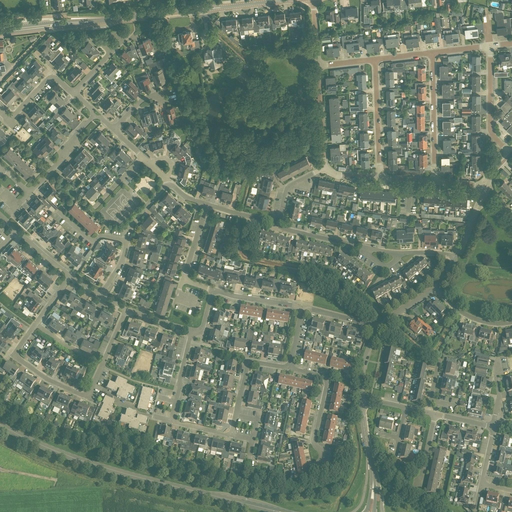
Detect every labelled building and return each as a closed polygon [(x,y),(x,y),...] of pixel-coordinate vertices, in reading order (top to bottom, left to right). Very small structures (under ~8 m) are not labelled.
[(53,0),(55,8),(62,7),(60,0),(53,0)] [(381,11),(379,0),(375,0),(371,0),(372,6),(376,6),(376,11),(381,11)] [(388,8),(394,7),(393,0),(386,0),(387,1),(383,2),(384,11),(383,11),(383,18),(387,18),(386,11),(388,10),(388,8)] [(393,0),(394,7),(395,11),(401,11),(401,9),(405,9),(404,1),(400,1),(399,0),(393,0)] [(408,0),(409,0),(404,1),(405,9),(410,8),(410,6),(416,5),(415,0),(408,0)] [(369,14),(369,4),(367,4),(367,6),(364,6),(364,23),(373,22),(372,18),(370,18),(370,17),(367,17),(367,14),(369,14)] [(342,20),(347,20),(347,18),(358,17),(357,8),(352,9),(352,10),(345,11),(345,12),(341,13),(342,20)] [(503,19),(502,10),(493,9),(490,9),(490,12),(494,12),(495,20),(497,19),(498,28),(497,28),(498,34),(505,33),(505,34),(511,34),(509,18),(503,19)] [(335,13),(334,10),(326,11),(327,23),(331,22),(331,21),(340,20),(339,13),(335,13)] [(295,12),(296,24),(302,24),(302,22),(304,22),(304,15),(301,15),(300,11),(295,12)] [(289,25),(296,24),(295,12),(290,13),(290,17),(287,17),(288,24),(289,25)] [(288,24),(287,17),(285,17),(284,13),(279,14),(280,26),(286,26),(286,24),(288,24)] [(276,27),(280,26),(279,14),(274,15),(274,19),(271,19),(272,29),(276,29),(276,27)] [(272,29),(271,19),(269,19),(268,15),(263,16),(264,28),(270,27),(270,30),(272,29)] [(260,29),(264,28),(263,16),(258,16),(258,21),(255,21),(257,32),(260,31),(260,29)] [(257,32),(255,21),(253,21),(252,17),(247,18),(248,30),(253,29),(254,32),(257,32)] [(244,30),(248,30),(247,18),(242,18),(242,22),(239,22),(240,31),(241,35),(245,34),(244,30)] [(240,31),(239,22),(236,23),(236,19),(231,20),(232,30),(232,32),(240,31)] [(224,31),(232,30),(231,20),(226,20),(226,21),(221,21),(222,30),(224,31)] [(478,35),(478,32),(484,32),(483,23),(477,23),(477,24),(475,24),(475,25),(471,25),(472,37),(477,36),(477,35),(478,35)] [(466,37),(467,36),(468,38),(472,37),(471,25),(467,26),(467,25),(463,26),(464,31),(465,31),(466,37)] [(432,34),(432,41),(439,40),(438,36),(440,36),(439,28),(436,29),(435,29),(436,33),(432,34)] [(452,34),(453,41),(459,40),(458,36),(460,36),(459,29),(455,29),(456,33),(452,34)] [(424,38),(426,37),(426,41),(432,41),(432,40),(432,34),(431,30),(427,30),(423,30),(424,38)] [(453,41),(452,34),(451,30),(444,31),(444,38),(446,38),(447,42),(453,41)] [(192,35),(191,31),(187,32),(182,33),(178,34),(180,43),(190,42),(191,49),(200,47),(199,40),(193,41),(192,38),(192,37),(194,36),(193,34),(192,35)] [(412,38),(413,45),(419,45),(419,41),(420,41),(419,33),(416,34),(416,38),(412,38)] [(393,45),(392,38),(388,39),(388,34),(384,35),(385,42),(386,42),(387,46),(393,45)] [(352,50),(353,50),(352,40),(352,38),(344,39),(344,35),(341,36),(342,40),(342,42),(345,42),(345,44),(347,44),(347,51),(352,50)] [(405,42),(406,42),(407,46),(413,45),(412,38),(408,39),(407,35),(404,35),(405,42)] [(352,40),(353,50),(360,49),(359,45),(361,45),(361,43),(364,43),(364,38),(364,37),(364,36),(359,36),(359,38),(356,38),(357,39),(352,40)] [(142,55),(150,52),(151,48),(153,48),(149,38),(142,41),(143,43),(138,45),(142,55)] [(373,43),(374,50),(380,49),(379,45),(381,45),(380,38),(376,38),(377,42),(373,43)] [(44,55),(50,49),(48,47),(50,45),(49,42),(46,39),(42,44),(44,46),(40,51),(44,55)] [(374,50),(373,43),(371,43),(370,39),(368,40),(368,39),(365,40),(366,47),(367,47),(367,51),(374,50)] [(99,52),(91,44),(88,42),(84,46),(82,43),(79,46),(93,59),(99,52)] [(339,50),(341,50),(340,43),(336,43),(337,47),(333,48),(334,55),(340,54),(339,50)] [(333,48),(328,48),(328,44),(325,45),(326,50),(327,50),(327,55),(334,55),(333,48)] [(48,58),(48,59),(51,56),(54,59),(61,51),(58,48),(56,50),(53,50),(52,51),(50,49),(44,55),(44,57),(46,59),(47,59),(48,58)] [(131,49),(132,52),(129,53),(128,51),(126,53),(124,51),(119,56),(126,63),(130,58),(134,57),(134,58),(138,56),(134,48),(131,49)] [(223,61),(221,48),(204,51),(206,60),(205,60),(204,62),(204,63),(204,64),(205,65),(206,66),(208,66),(209,66),(210,65),(220,63),(220,62),(223,61)] [(65,57),(60,52),(55,58),(57,61),(54,64),(60,70),(67,62),(68,61),(65,58),(65,57)] [(163,60),(166,59),(166,57),(162,59),(162,58),(155,61),(157,67),(164,64),(163,60)] [(32,69),(39,75),(42,71),(39,68),(41,65),(36,60),(33,63),(34,67),(32,69)] [(83,69),(87,66),(82,61),(79,65),(83,69)] [(118,69),(119,69),(112,63),(105,71),(111,77),(109,79),(111,82),(115,78),(113,75),(115,72),(118,75),(121,72),(118,69)] [(444,64),(444,65),(440,66),(440,72),(448,72),(448,67),(452,67),(452,64),(444,64)] [(32,69),(30,68),(27,72),(25,70),(23,72),(28,77),(30,75),(32,77),(35,79),(39,75),(32,69)] [(83,72),(79,68),(77,70),(75,68),(67,76),(73,82),(77,77),(78,77),(83,72)] [(163,80),(165,80),(161,69),(154,72),(155,74),(153,75),(154,80),(155,80),(157,84),(164,82),(163,80)] [(23,72),(22,72),(16,78),(17,79),(27,88),(29,88),(31,86),(31,84),(30,84),(31,84),(28,81),(26,79),(28,77),(23,72)] [(143,90),(149,87),(148,83),(150,82),(147,74),(142,76),(143,79),(139,80),(143,90)] [(393,78),(386,78),(386,85),(393,85),(393,87),(398,87),(398,84),(393,84),(393,78)] [(23,92),(27,88),(17,79),(13,83),(12,81),(10,84),(16,89),(17,90),(19,88),(23,92)] [(511,94),(511,95),(500,106),(503,109),(497,114),(504,120),(501,123),(507,129),(506,130),(511,135),(511,123),(511,122),(511,120),(511,80),(511,81),(511,80),(504,80),(504,91),(511,91),(511,94)] [(132,99),(138,93),(135,91),(138,88),(130,81),(127,84),(130,87),(125,92),(132,99)] [(96,100),(103,93),(98,88),(101,85),(98,82),(94,87),(96,89),(91,95),(96,100)] [(441,90),(450,90),(450,88),(451,88),(453,87),(454,87),(454,82),(446,82),(446,84),(443,84),(443,85),(441,85),(441,90)] [(14,91),(16,89),(10,84),(6,88),(9,91),(7,93),(14,99),(17,95),(14,91)] [(387,98),(394,98),(394,94),(398,94),(397,88),(391,88),(391,91),(386,91),(387,98)] [(14,99),(7,93),(6,92),(4,95),(3,95),(2,94),(2,95),(0,93),(0,99),(2,101),(5,98),(10,103),(14,99)] [(53,103),(59,97),(55,93),(51,96),(47,93),(44,97),(49,102),(51,100),(53,103)] [(56,113),(59,109),(62,106),(60,104),(63,100),(63,98),(61,96),(60,96),(59,97),(53,103),(50,106),(54,109),(52,110),(55,113),(56,113)] [(114,103),(109,99),(103,106),(107,111),(109,109),(110,109),(112,109),(114,111),(121,104),(117,100),(114,103)] [(450,108),(450,104),(454,104),(454,100),(447,101),(447,102),(443,102),(443,108),(450,108)] [(406,111),(424,110),(424,104),(418,104),(418,101),(413,101),(413,105),(417,105),(417,108),(413,108),(409,108),(409,107),(406,107),(406,111)] [(31,109),(39,117),(41,115),(43,116),(46,113),(41,108),(39,110),(34,106),(31,109)] [(62,119),(70,111),(66,107),(62,111),(59,109),(56,113),(55,113),(53,116),(56,118),(58,115),(62,119)] [(166,124),(174,122),(172,117),(175,116),(173,107),(166,109),(168,116),(164,117),(166,124)] [(34,122),(39,117),(31,109),(27,113),(33,118),(32,120),(34,122)] [(150,111),(150,112),(149,112),(151,121),(156,120),(156,121),(157,122),(158,121),(159,124),(162,123),(160,115),(157,116),(155,110),(154,111),(154,110),(150,111)] [(357,120),(369,119),(368,116),(367,116),(367,113),(362,113),(362,110),(356,110),(350,110),(350,114),(357,113),(357,120)] [(69,125),(75,118),(73,116),(74,115),(70,111),(62,119),(69,125)] [(148,122),(151,121),(149,112),(148,112),(147,111),(144,112),(143,113),(144,113),(143,114),(144,118),(141,119),(143,127),(148,125),(148,122)] [(27,130),(30,127),(28,125),(29,123),(24,117),(20,121),(26,126),(24,128),(27,130)] [(398,127),(406,127),(406,126),(406,117),(404,117),(403,117),(403,125),(398,125),(398,124),(395,124),(395,117),(387,118),(387,125),(393,124),(393,127),(398,127)] [(75,118),(69,125),(73,129),(79,122),(75,118)] [(443,127),(450,127),(450,122),(455,122),(454,119),(447,119),(447,121),(443,121),(443,127)] [(40,129),(32,122),(29,124),(35,130),(36,129),(38,131),(40,129)] [(51,124),(49,122),(45,126),(51,132),(52,133),(50,135),(57,142),(61,138),(58,135),(60,133),(54,127),(56,126),(52,122),(51,124)] [(139,127),(136,130),(130,124),(125,130),(132,137),(137,132),(140,135),(144,131),(139,127)] [(398,131),(398,127),(393,127),(394,130),(388,131),(388,138),(396,137),(396,136),(398,136),(398,135),(400,135),(400,131),(398,131)] [(99,143),(105,137),(101,132),(96,137),(94,135),(89,140),(94,144),(97,141),(99,143)] [(166,143),(168,144),(170,138),(167,137),(167,138),(160,140),(157,132),(153,133),(155,138),(156,141),(159,151),(164,149),(163,144),(166,143)] [(105,137),(99,143),(101,145),(98,149),(103,153),(109,147),(106,144),(110,141),(109,140),(110,139),(106,136),(105,137)] [(42,145),(49,152),(52,149),(52,148),(52,147),(48,143),(50,141),(46,137),(44,139),(40,143),(42,145)] [(444,145),(451,145),(451,141),(455,141),(455,137),(447,137),(447,139),(443,139),(444,145)] [(156,141),(155,138),(149,140),(150,143),(145,144),(142,146),(147,150),(149,148),(151,147),(153,152),(159,151),(156,141)] [(173,139),(170,138),(168,144),(171,145),(173,147),(170,150),(174,154),(181,147),(179,145),(180,144),(180,142),(180,141),(179,139),(177,139),(175,140),(174,141),(173,140),(173,139)] [(36,148),(36,147),(33,150),(38,154),(41,152),(45,155),(46,155),(49,152),(42,145),(40,143),(36,148)] [(185,160),(191,158),(190,155),(189,155),(186,152),(187,151),(187,148),(184,144),(181,147),(174,154),(178,158),(182,155),(184,157),(185,160)] [(8,156),(14,150),(10,146),(3,154),(4,153),(8,156)] [(389,157),(396,157),(396,153),(402,153),(401,147),(397,147),(397,150),(388,151),(389,157)] [(119,159),(125,153),(121,148),(117,152),(115,149),(108,156),(113,161),(117,157),(119,159)] [(361,159),(369,159),(369,152),(360,153),(360,149),(352,150),(352,153),(357,153),(358,159),(361,159)] [(12,160),(18,153),(14,150),(8,156),(12,160)] [(78,154),(87,163),(93,157),(88,152),(86,154),(82,150),(78,154)] [(126,153),(125,153),(119,159),(117,161),(120,164),(119,165),(124,170),(124,171),(131,164),(127,160),(130,157),(131,156),(127,152),(126,153)] [(16,164),(22,157),(18,153),(12,160),(16,164)] [(351,153),(332,154),(332,162),(341,161),(340,158),(347,157),(348,164),(352,164),(352,160),(351,153)] [(81,169),(87,163),(78,154),(74,158),(77,161),(78,162),(76,164),(81,169)] [(301,158),(305,166),(307,165),(309,169),(312,167),(309,162),(312,161),(308,154),(301,158)] [(442,164),(449,164),(449,159),(453,159),(453,156),(446,156),(446,157),(442,158),(442,164)] [(20,168),(26,161),(22,157),(16,164),(20,168)] [(179,170),(188,172),(192,173),(194,167),(190,166),(191,161),(191,158),(185,160),(186,163),(185,165),(180,164),(179,170)] [(300,169),(305,166),(301,158),(296,161),(300,169)] [(423,166),(427,166),(427,160),(417,160),(417,168),(420,168),(420,171),(420,175),(422,175),(422,171),(423,171),(423,166)] [(24,171),(30,165),(26,161),(20,168),(24,171)] [(296,171),(300,169),(296,161),(291,163),(296,171)] [(74,166),(73,165),(70,163),(66,167),(73,173),(75,171),(77,173),(81,169),(76,164),(74,166)] [(291,174),(296,171),(291,163),(287,166),(291,174)] [(30,165),(24,171),(25,173),(22,176),(25,178),(29,174),(31,176),(36,170),(30,165)] [(105,172),(102,176),(108,182),(112,178),(110,176),(113,173),(105,166),(103,169),(105,172)] [(286,176),(291,174),(287,166),(282,168),(286,176)] [(69,177),(73,173),(66,167),(62,171),(65,174),(63,176),(69,182),(71,179),(69,177)] [(281,179),(286,176),(282,168),(277,171),(282,180),(281,179)] [(186,183),(188,172),(179,170),(177,175),(183,176),(182,179),(180,181),(184,186),(186,183)] [(263,184),(271,185),(273,180),(267,178),(268,174),(261,173),(260,178),(261,180),(264,180),(263,183),(263,184)] [(105,186),(108,182),(102,176),(98,179),(94,176),(91,179),(92,180),(98,186),(101,183),(105,186)] [(206,195),(210,182),(205,181),(205,180),(201,179),(199,184),(203,185),(200,193),(206,195)] [(96,188),(98,186),(92,180),(89,183),(90,183),(88,185),(88,184),(86,187),(88,189),(95,196),(99,192),(96,188)] [(219,187),(221,182),(218,181),(217,185),(210,182),(206,195),(211,197),(214,188),(218,190),(218,187),(219,187)] [(503,191),(508,186),(504,181),(498,186),(503,191)] [(225,201),(227,193),(224,192),(225,188),(223,188),(224,183),(221,182),(219,187),(221,188),(221,190),(222,191),(219,199),(225,201)] [(263,184),(263,183),(258,182),(256,191),(264,193),(265,189),(270,190),(271,185),(263,184)] [(334,196),(335,190),(333,190),(334,183),(329,182),(327,191),(332,192),(331,198),(334,199),(334,196)] [(45,187),(52,194),(56,190),(49,183),(45,187)] [(342,194),(344,185),(339,184),(338,191),(335,190),(334,196),(337,196),(342,197),(343,194),(342,194)] [(507,196),(511,190),(511,189),(508,186),(503,191),(507,196)] [(55,209),(57,206),(50,199),(54,195),(52,194),(45,187),(47,189),(43,193),(50,199),(48,202),(55,209)] [(357,192),(354,191),(355,188),(350,187),(348,194),(348,195),(347,198),(357,200),(357,194),(357,192)] [(92,199),(95,196),(88,189),(86,191),(84,189),(82,188),(81,189),(78,192),(84,198),(87,195),(92,199)] [(263,196),(264,193),(256,191),(256,194),(258,194),(256,200),(268,203),(269,197),(263,196)] [(161,200),(160,201),(162,203),(161,205),(163,207),(164,205),(172,197),(168,193),(161,200)] [(423,198),(421,198),(421,205),(424,205),(424,203),(429,204),(429,197),(429,195),(424,194),(423,198)] [(45,199),(43,202),(37,196),(33,200),(42,208),(46,205),(49,208),(49,207),(53,211),(55,209),(48,202),(45,199)] [(169,213),(174,208),(171,206),(176,201),(172,197),(164,205),(167,207),(165,209),(169,213)] [(291,205),(300,207),(301,202),(303,202),(304,199),(297,197),(296,201),(292,200),(291,205)] [(470,204),(467,204),(467,198),(466,197),(462,197),(462,198),(462,197),(461,199),(461,201),(461,208),(466,208),(466,211),(469,211),(470,204)] [(38,212),(42,208),(33,200),(29,204),(37,211),(35,214),(39,218),(42,215),(38,212)] [(267,208),(268,203),(256,200),(256,203),(254,203),(253,208),(256,209),(256,206),(267,208)] [(72,213),(79,205),(75,201),(68,209),(72,213)] [(79,205),(72,213),(76,217),(83,209),(82,207),(79,205)] [(176,218),(185,209),(181,205),(176,210),(174,208),(169,213),(172,215),(176,218)] [(310,224),(315,226),(317,217),(318,213),(314,212),(313,209),(311,208),(311,209),(310,214),(310,215),(312,215),(310,224)] [(39,218),(35,214),(33,216),(25,209),(21,213),(30,221),(34,217),(37,220),(39,218)] [(87,212),(83,209),(76,217),(80,220),(87,212)] [(185,209),(176,218),(176,219),(177,217),(181,221),(180,223),(182,225),(188,218),(186,216),(189,213),(185,209)] [(297,222),(299,212),(290,210),(289,216),(288,220),(297,222)] [(84,224),(91,216),(87,212),(80,220),(84,224)] [(26,225),(30,221),(21,213),(17,217),(24,223),(22,225),(26,229),(28,227),(26,225)] [(317,217),(315,226),(316,226),(316,227),(319,228),(320,227),(321,227),(322,220),(324,220),(326,213),(323,213),(322,216),(321,216),(320,217),(320,218),(317,217)] [(340,222),(341,215),(338,214),(337,219),(334,221),(332,220),(330,229),(335,230),(337,222),(340,222)] [(146,219),(152,225),(156,221),(150,215),(146,219)] [(56,221),(55,216),(50,216),(50,221),(53,221),(53,226),(60,226),(59,220),(56,221)] [(88,228),(95,220),(91,216),(84,224),(88,228)] [(352,227),(354,227),(356,218),(354,218),(352,223),(351,222),(350,223),(350,224),(347,224),(345,233),(350,234),(352,227)] [(152,225),(146,219),(142,223),(147,227),(144,230),(143,231),(151,233),(153,233),(154,232),(152,231),(155,228),(152,225)] [(37,233),(41,237),(47,230),(45,227),(48,224),(44,220),(39,226),(42,228),(37,233)] [(95,220),(88,228),(89,229),(87,231),(90,234),(94,229),(96,231),(101,226),(95,220)] [(165,229),(167,227),(162,223),(160,221),(158,223),(165,229)] [(371,223),(372,222),(368,221),(367,226),(366,225),(365,226),(365,228),(362,227),(360,236),(365,237),(367,230),(369,230),(369,229),(371,223)] [(217,231),(219,226),(209,223),(209,226),(210,226),(209,229),(217,231)] [(379,225),(371,223),(369,229),(372,230),(370,238),(375,239),(378,227),(379,225)] [(385,234),(386,227),(381,226),(381,228),(378,227),(375,239),(380,241),(382,233),(385,234)] [(58,230),(56,228),(54,230),(53,230),(52,231),(49,228),(47,230),(41,237),(45,240),(52,233),(54,235),(58,230)] [(176,241),(178,241),(184,243),(186,238),(181,236),(182,230),(176,228),(174,235),(177,235),(176,241)] [(404,231),(404,242),(413,242),(412,234),(414,234),(414,228),(407,228),(407,230),(404,231)] [(60,241),(62,239),(59,237),(62,234),(62,232),(59,229),(58,230),(54,235),(56,237),(52,243),(56,246),(60,241)] [(424,244),(430,244),(430,234),(431,229),(422,229),(422,239),(424,239),(424,244)] [(438,240),(438,230),(434,230),(434,234),(430,234),(430,244),(435,244),(436,240),(438,240)] [(447,244),(447,234),(444,234),(444,230),(438,230),(438,240),(439,240),(438,241),(441,241),(441,244),(447,244)] [(447,234),(447,244),(452,244),(453,239),(458,239),(458,230),(453,230),(447,230),(447,234)] [(159,235),(153,233),(151,233),(143,231),(142,231),(141,234),(138,233),(136,233),(135,237),(137,238),(146,240),(146,241),(149,241),(150,237),(158,239),(159,235)] [(397,243),(404,242),(404,231),(397,231),(397,233),(395,233),(394,235),(394,237),(396,238),(397,238),(397,243)] [(268,235),(268,233),(265,232),(265,234),(261,233),(259,242),(260,242),(258,247),(261,248),(262,243),(265,243),(267,235),(268,235)] [(214,241),(216,236),(206,233),(205,236),(207,236),(206,239),(214,241)] [(268,244),(271,245),(273,236),(274,234),(273,234),(271,234),(271,235),(268,235),(267,235),(265,243),(264,248),(267,249),(268,244)] [(273,236),(271,245),(270,250),(273,250),(274,245),(277,246),(279,238),(280,236),(277,235),(277,237),(273,236)] [(279,238),(277,246),(277,247),(276,252),(278,253),(279,248),(283,248),(285,240),(285,238),(283,237),(282,239),(279,238)] [(145,243),(146,241),(146,240),(137,238),(136,244),(142,245),(141,248),(149,251),(150,247),(147,247),(148,244),(145,243)] [(178,241),(176,241),(167,238),(166,242),(167,244),(173,246),(172,249),(176,250),(181,251),(182,246),(177,244),(178,241)] [(288,252),(291,253),(293,246),(290,245),(291,239),(289,239),(288,240),(285,240),(283,248),(282,253),(284,254),(285,249),(289,250),(288,252)] [(56,246),(54,248),(58,252),(63,246),(66,248),(71,242),(68,240),(64,245),(60,241),(56,246)] [(104,251),(113,257),(115,254),(113,253),(115,251),(114,250),(116,247),(106,242),(107,247),(104,251)] [(304,242),(302,242),(301,243),(298,243),(297,246),(294,246),(292,253),(295,254),(295,256),(297,257),(298,252),(302,253),(304,244),(304,242)] [(308,254),(310,244),(310,243),(308,243),(307,245),(304,244),(302,253),(301,258),(303,258),(304,253),(308,254)] [(313,245),(310,244),(308,254),(307,258),(309,258),(310,254),(314,254),(316,246),(316,244),(314,243),(313,245)] [(315,260),(316,255),(319,256),(320,256),(322,247),(322,245),(320,244),(319,246),(316,246),(314,254),(312,259),(315,260)] [(77,254),(79,251),(75,248),(75,247),(72,245),(66,252),(69,254),(67,257),(72,260),(71,261),(77,254)] [(325,246),(325,248),(322,247),(320,256),(319,256),(318,261),(321,261),(322,256),(325,257),(327,248),(328,248),(328,246),(325,246)] [(10,261),(19,251),(14,247),(10,252),(8,250),(6,252),(5,251),(3,254),(7,257),(6,258),(6,260),(8,261),(10,261)] [(324,262),(327,262),(328,257),(331,258),(334,248),(331,247),(331,249),(328,248),(327,248),(325,257),(324,262)] [(149,254),(149,251),(141,248),(140,251),(134,250),(132,250),(131,255),(144,258),(146,253),(149,254)] [(176,250),(172,249),(169,248),(168,251),(171,252),(169,257),(173,258),(178,260),(180,254),(175,252),(176,250)] [(19,251),(10,261),(16,267),(18,265),(25,257),(23,255),(19,251)] [(110,261),(113,257),(104,251),(101,256),(96,257),(104,262),(105,259),(109,262),(109,261),(110,261)] [(81,257),(77,254),(71,261),(76,265),(78,262),(81,264),(86,257),(82,255),(81,257)] [(143,263),(144,258),(131,255),(130,259),(132,260),(132,261),(138,262),(137,265),(145,267),(146,264),(143,263)] [(173,258),(169,257),(164,255),(163,258),(165,259),(164,264),(176,268),(177,262),(172,261),(173,258)] [(339,264),(342,266),(347,258),(347,259),(349,257),(346,256),(345,257),(342,255),(339,259),(337,257),(333,263),(335,265),(334,266),(336,268),(339,264)] [(95,262),(92,267),(101,272),(103,270),(102,269),(103,267),(101,266),(103,263),(94,257),(95,262)] [(25,273),(33,263),(28,259),(28,260),(26,258),(19,265),(22,267),(20,270),(24,273),(25,273)] [(347,258),(342,266),(339,270),(341,271),(344,267),(347,269),(352,262),(353,261),(351,259),(350,261),(347,259),(347,258)] [(420,261),(417,263),(423,270),(426,274),(428,272),(425,268),(427,266),(430,269),(432,266),(427,261),(425,263),(420,258),(419,259),(420,261)] [(349,271),(352,273),(357,265),(357,266),(358,264),(356,263),(355,264),(352,262),(347,269),(344,273),(346,275),(349,271)] [(423,270),(417,263),(416,262),(414,263),(415,265),(413,267),(418,273),(422,278),(424,276),(420,272),(423,270)] [(32,279),(35,274),(33,272),(37,267),(33,263),(25,273),(32,279)] [(174,273),(176,268),(164,264),(162,269),(160,269),(159,272),(168,274),(169,271),(174,273)] [(357,265),(352,273),(349,277),(351,278),(354,274),(357,276),(361,270),(363,268),(361,266),(360,268),(357,266),(357,265)] [(419,279),(415,275),(418,273),(413,267),(411,265),(409,267),(410,268),(408,270),(407,270),(413,277),(417,281),(419,279)] [(126,271),(136,276),(140,278),(143,270),(135,266),(134,269),(130,267),(128,268),(126,271)] [(207,275),(210,268),(205,266),(201,275),(204,276),(204,274),(207,275)] [(99,275),(101,272),(92,267),(89,271),(85,273),(85,272),(85,273),(93,278),(95,275),(97,277),(98,274),(99,275)] [(231,282),(233,269),(224,267),(223,272),(222,275),(225,276),(225,274),(226,275),(225,281),(231,282)] [(248,287),(250,277),(244,276),(246,268),(243,268),(243,269),(241,280),(244,280),(243,284),(243,285),(244,286),(248,287)] [(223,272),(215,269),(212,279),(214,279),(214,278),(217,279),(219,275),(222,276),(222,275),(223,272)] [(241,280),(243,269),(240,269),(239,269),(239,270),(233,269),(231,282),(236,283),(237,279),(241,280)] [(414,283),(411,279),(413,277),(407,270),(408,270),(406,269),(405,270),(404,271),(406,272),(403,274),(412,285),(414,283)] [(36,278),(41,282),(47,275),(42,271),(41,272),(39,270),(35,274),(32,279),(31,279),(34,281),(36,278)] [(364,272),(361,270),(357,276),(353,281),(355,283),(358,279),(361,281),(366,273),(367,272),(365,270),(364,272)] [(130,283),(136,285),(140,287),(141,284),(137,282),(137,281),(136,279),(135,279),(136,276),(126,271),(124,275),(126,277),(125,277),(131,280),(130,283)] [(372,275),(370,274),(369,275),(366,273),(361,281),(358,285),(360,286),(363,282),(366,284),(364,286),(367,288),(371,282),(369,280),(372,275)] [(257,283),(259,275),(256,274),(255,278),(250,277),(248,287),(252,288),(253,287),(253,286),(254,287),(255,282),(257,283)] [(47,284),(52,279),(47,275),(41,282),(38,285),(45,291),(50,286),(47,284)] [(265,289),(267,280),(262,279),(263,276),(259,275),(257,283),(261,284),(260,288),(265,289)] [(164,284),(171,287),(172,285),(176,286),(177,283),(171,281),(172,278),(165,276),(164,279),(165,279),(164,284)] [(276,284),(277,278),(268,276),(267,280),(265,289),(271,290),(272,283),(276,284)] [(397,289),(400,294),(402,292),(399,288),(402,286),(404,288),(407,287),(403,280),(400,282),(397,277),(395,278),(396,280),(394,280),(393,281),(397,289)] [(284,293),(286,280),(277,278),(276,284),(280,285),(279,292),(284,293)] [(286,280),(284,293),(289,294),(291,287),(293,288),(294,285),(295,285),(296,282),(286,280)] [(388,284),(392,291),(391,291),(392,292),(395,296),(397,295),(394,291),(397,289),(393,281),(392,280),(391,280),(390,281),(391,282),(388,284)] [(382,286),(386,294),(389,299),(391,297),(389,293),(391,291),(392,291),(388,284),(386,282),(384,283),(385,284),(382,286)] [(136,285),(130,283),(129,285),(123,283),(121,288),(133,293),(136,285)] [(386,294),(382,286),(381,285),(379,286),(380,287),(377,289),(381,297),(384,301),(386,300),(383,296),(386,294)] [(371,292),(376,300),(378,304),(381,303),(378,299),(381,297),(377,289),(376,287),(374,289),(375,290),(371,292)] [(132,296),(133,293),(121,288),(118,294),(126,297),(131,300),(133,297),(132,296)] [(29,302),(37,307),(40,302),(37,300),(39,297),(29,291),(27,294),(32,298),(29,302)] [(69,306),(75,295),(70,292),(67,297),(63,295),(60,301),(69,306)] [(77,303),(78,300),(80,297),(75,295),(69,306),(71,307),(74,308),(73,308),(77,310),(80,305),(77,303)] [(87,311),(91,303),(86,301),(84,304),(83,306),(80,305),(77,310),(84,315),(86,311),(87,311)] [(37,307),(29,302),(26,306),(24,305),(23,307),(24,309),(22,312),(27,315),(29,312),(28,311),(29,308),(33,311),(37,307)] [(93,319),(95,314),(92,313),(96,306),(94,306),(95,304),(92,302),(91,304),(91,303),(87,311),(89,313),(89,314),(89,318),(92,320),(93,319)] [(435,313),(441,307),(437,302),(434,306),(431,303),(425,309),(432,316),(435,313)] [(163,312),(164,308),(157,305),(155,310),(164,313),(163,312)] [(441,307),(435,313),(437,315),(434,318),(439,323),(445,316),(442,314),(446,311),(441,307)] [(102,320),(107,311),(104,309),(103,310),(102,310),(98,316),(95,314),(93,319),(96,321),(99,319),(100,318),(102,320)] [(61,314),(69,320),(71,316),(64,311),(61,314)] [(107,311),(102,320),(105,321),(103,324),(109,327),(112,321),(109,319),(111,315),(110,314),(110,313),(107,311)] [(214,319),(226,322),(227,319),(229,313),(223,312),(222,315),(215,313),(215,314),(214,314),(213,318),(214,318),(214,319)] [(56,321),(58,319),(56,317),(51,313),(47,318),(50,320),(47,325),(51,328),(56,321)] [(6,325),(17,333),(20,327),(15,323),(17,321),(11,317),(6,325)] [(63,329),(66,324),(59,318),(58,319),(56,321),(51,328),(56,332),(60,326),(63,329)] [(212,324),(212,325),(219,326),(218,330),(224,331),(226,322),(223,321),(214,319),(212,319),(211,324),(212,324)] [(316,333),(317,330),(319,321),(313,319),(312,326),(309,325),(308,332),(311,333),(311,332),(316,333)] [(324,337),(326,331),(323,330),(325,322),(319,321),(317,330),(320,331),(319,334),(321,334),(321,336),(324,337)] [(432,330),(421,321),(418,325),(414,322),(409,327),(418,335),(421,330),(426,334),(426,333),(428,334),(429,332),(430,333),(432,330)] [(13,337),(17,333),(6,325),(4,323),(0,328),(0,332),(5,336),(7,338),(9,335),(13,337)] [(68,339),(72,331),(70,330),(71,327),(66,324),(63,329),(66,331),(63,336),(63,338),(66,340),(68,339)] [(131,338),(135,326),(130,324),(128,330),(125,329),(122,337),(125,338),(126,337),(131,339),(131,338)] [(334,337),(337,325),(331,324),(329,332),(326,331),(324,337),(328,338),(329,335),(334,337)] [(464,326),(462,332),(459,331),(458,338),(463,339),(466,340),(467,336),(469,327),(469,325),(465,324),(464,326)] [(342,341),(344,335),(341,334),(342,327),(337,325),(334,337),(337,338),(336,340),(342,341)] [(139,343),(142,334),(139,333),(141,327),(135,326),(131,338),(136,340),(136,342),(139,343)] [(81,333),(83,330),(78,327),(76,330),(76,331),(75,333),(72,331),(68,339),(73,342),(75,337),(79,339),(81,333)] [(486,331),(487,331),(487,330),(483,329),(483,331),(481,330),(480,334),(477,333),(477,336),(474,335),(475,329),(469,327),(467,336),(470,337),(469,341),(471,342),(470,344),(477,346),(477,344),(478,344),(479,339),(484,341),(486,331)] [(352,339),(354,331),(354,330),(349,328),(347,336),(344,335),(342,341),(342,343),(346,344),(346,342),(351,343),(352,342),(351,342),(352,339)] [(145,335),(142,334),(139,343),(142,344),(143,341),(148,343),(149,340),(152,331),(147,329),(145,335)] [(222,337),(224,331),(218,330),(217,333),(210,331),(209,337),(218,340),(219,337),(222,337)] [(354,330),(352,339),(351,342),(357,343),(356,345),(360,346),(362,339),(358,338),(360,331),(354,330)] [(155,348),(158,340),(155,339),(157,333),(152,331),(149,340),(152,341),(151,344),(153,345),(152,347),(155,348)] [(257,344),(258,342),(255,342),(255,341),(256,337),(253,337),(254,331),(251,331),(249,341),(252,342),(250,352),(256,353),(257,344)] [(492,333),(487,331),(486,331),(484,341),(489,342),(489,344),(492,345),(494,335),(491,335),(492,333)] [(510,341),(511,340),(511,331),(505,332),(506,337),(502,337),(502,340),(501,340),(500,349),(499,348),(498,357),(502,356),(501,354),(508,353),(507,348),(509,348),(508,346),(511,345),(510,341)] [(85,335),(81,333),(79,339),(82,341),(80,346),(81,348),(84,350),(89,340),(88,340),(86,339),(87,337),(85,335)] [(238,349),(240,341),(235,340),(236,334),(233,333),(231,342),(234,342),(233,348),(238,349)] [(263,344),(266,344),(267,336),(268,333),(262,333),(261,334),(264,337),(263,343),(261,342),(260,343),(259,344),(257,344),(256,353),(261,354),(263,344)] [(272,355),(273,355),(275,344),(272,344),(272,343),(270,342),(270,337),(276,338),(276,335),(268,333),(267,336),(266,344),(269,345),(267,355),(268,355),(268,356),(272,357),(272,355)] [(166,345),(168,337),(163,335),(161,341),(158,340),(155,348),(158,349),(159,347),(162,348),(163,344),(166,345)] [(94,345),(98,347),(100,342),(90,337),(88,340),(89,340),(84,350),(88,351),(90,350),(90,351),(92,347),(92,348),(93,347),(94,345)] [(168,337),(166,345),(168,346),(167,350),(170,350),(174,339),(168,337)] [(217,343),(218,340),(209,337),(207,343),(220,346),(221,343),(217,343)] [(35,360),(42,350),(36,346),(38,344),(35,342),(31,347),(35,349),(30,357),(35,360)] [(275,344),(273,355),(273,356),(273,357),(277,358),(277,356),(278,356),(279,352),(282,352),(284,342),(281,342),(280,345),(275,344)] [(116,352),(126,356),(128,357),(129,358),(133,349),(132,349),(133,347),(127,345),(126,346),(121,344),(120,347),(119,347),(119,348),(118,348),(117,348),(116,352)] [(48,357),(51,352),(47,349),(44,352),(42,350),(35,360),(39,363),(45,355),(48,357)] [(203,359),(203,358),(203,356),(207,357),(207,354),(210,355),(211,352),(202,350),(202,352),(196,351),(194,357),(203,359)] [(315,363),(318,350),(316,350),(315,354),(312,353),(309,364),(311,364),(311,362),(315,363)] [(50,370),(56,360),(53,358),(56,355),(51,352),(48,357),(50,359),(45,367),(50,370)] [(125,366),(128,357),(126,356),(116,352),(114,355),(114,356),(115,357),(120,360),(118,363),(120,363),(118,366),(123,368),(125,366)] [(322,356),(319,366),(321,367),(322,365),(325,366),(329,353),(326,352),(325,356),(322,356)] [(477,364),(480,364),(488,366),(490,359),(488,359),(489,356),(476,353),(474,363),(477,364)] [(340,370),(344,357),(342,356),(341,361),(338,360),(335,370),(337,371),(338,369),(340,370)] [(164,370),(173,372),(173,370),(175,370),(176,370),(175,370),(176,367),(169,365),(170,359),(167,358),(164,357),(163,360),(160,369),(164,370)] [(206,359),(203,358),(203,359),(194,357),(193,357),(192,360),(193,361),(193,362),(200,363),(199,364),(202,365),(202,368),(210,370),(213,370),(214,367),(205,365),(206,359)] [(348,362),(345,373),(347,373),(348,372),(351,373),(355,360),(352,359),(351,363),(348,362)] [(56,360),(50,370),(54,373),(59,365),(61,367),(64,362),(61,360),(60,362),(59,361),(57,364),(55,362),(56,360)] [(8,373),(13,366),(8,362),(4,368),(1,366),(0,367),(0,372),(3,374),(5,371),(8,373)] [(68,379),(73,369),(72,370),(67,368),(69,365),(66,363),(63,369),(66,370),(63,377),(68,379)] [(458,364),(457,364),(451,363),(451,365),(446,364),(446,366),(445,366),(445,367),(447,367),(446,370),(455,372),(458,372),(460,367),(458,366),(458,364)] [(479,367),(480,364),(477,364),(474,363),(473,366),(476,367),(475,374),(476,374),(483,375),(486,376),(487,369),(479,367)] [(13,366),(8,373),(11,375),(8,379),(14,382),(17,377),(15,375),(19,370),(13,366)] [(218,373),(228,376),(228,373),(234,374),(236,374),(237,370),(235,369),(236,369),(227,367),(224,366),(223,370),(220,370),(220,372),(218,372),(218,373)] [(73,369),(68,379),(68,380),(69,378),(75,380),(78,374),(83,376),(87,369),(83,367),(81,370),(77,369),(77,370),(73,369)] [(173,372),(164,370),(162,375),(160,375),(159,377),(166,379),(166,376),(171,378),(173,372)] [(454,377),(455,372),(446,370),(446,373),(444,372),(444,373),(444,375),(449,376),(448,378),(450,379),(456,380),(457,378),(454,377)] [(223,383),(232,385),(232,384),(234,384),(235,380),(233,380),(233,379),(227,378),(228,376),(218,373),(217,376),(219,376),(219,377),(218,382),(223,383)] [(25,385),(30,378),(29,378),(30,376),(27,374),(25,375),(25,374),(21,380),(18,378),(14,383),(17,385),(23,388),(25,385)] [(197,381),(199,376),(190,374),(188,374),(188,378),(189,379),(195,381),(194,384),(198,385),(202,386),(203,383),(197,381)] [(260,377),(254,376),(254,377),(252,377),(251,381),(253,381),(253,382),(263,384),(264,381),(268,379),(269,376),(261,374),(260,377)] [(482,379),(483,375),(476,374),(474,384),(486,387),(487,380),(482,379)] [(289,387),(291,378),(286,377),(283,390),(285,391),(286,386),(289,387)] [(35,382),(30,378),(25,385),(28,387),(27,392),(30,394),(34,389),(31,387),(35,382)] [(126,385),(127,382),(117,378),(114,384),(109,382),(106,389),(117,394),(116,397),(126,401),(129,395),(132,396),(135,389),(126,385)] [(300,389),(302,381),(297,379),(293,393),(296,393),(297,389),(300,389)] [(455,388),(456,380),(450,379),(449,381),(443,380),(442,385),(451,387),(455,388)] [(264,393),(265,394),(266,390),(263,384),(253,382),(251,382),(250,386),(252,387),(258,388),(257,392),(262,393),(264,393)] [(307,382),(304,395),(303,397),(306,398),(307,391),(310,392),(313,383),(307,382)] [(484,393),(486,387),(474,384),(472,393),(481,395),(482,392),(484,393)] [(202,386),(198,385),(197,388),(191,387),(190,392),(201,395),(202,395),(204,387),(202,386)] [(451,390),(451,387),(442,385),(441,390),(447,392),(446,396),(451,397),(453,390),(451,390)] [(141,395),(151,397),(153,390),(143,387),(141,395)] [(41,402),(42,398),(47,390),(41,388),(38,393),(36,392),(32,398),(41,402)] [(52,393),(47,390),(42,398),(41,402),(48,406),(52,400),(49,399),(52,393)] [(230,402),(231,401),(232,401),(233,397),(232,396),(225,395),(226,392),(221,391),(218,390),(217,393),(220,394),(220,396),(222,396),(221,399),(219,399),(230,402)] [(257,392),(251,390),(250,393),(249,399),(258,401),(259,395),(257,395),(257,392)] [(342,395),(343,392),(334,390),(333,396),(346,399),(347,396),(342,395)] [(201,398),(201,395),(190,392),(188,398),(195,399),(194,403),(200,404),(201,404),(202,401),(201,400),(201,398)] [(472,404),(482,406),(483,400),(480,399),(481,396),(472,394),(471,398),(473,398),(472,404)] [(60,410),(62,406),(66,397),(60,395),(58,401),(55,399),(52,406),(60,410)] [(149,404),(151,397),(141,395),(139,402),(149,404)] [(112,407),(115,400),(105,396),(102,403),(103,403),(103,404),(104,403),(112,407)] [(71,400),(66,397),(62,406),(60,410),(68,414),(71,407),(69,406),(71,400)] [(229,407),(229,406),(231,407),(232,402),(230,402),(219,399),(218,404),(215,404),(214,407),(223,409),(224,406),(229,407)] [(259,407),(261,401),(258,401),(249,399),(248,399),(247,403),(248,404),(254,405),(253,409),(262,411),(262,407),(259,407)] [(340,406),(341,403),(332,401),(331,406),(344,409),(344,407),(340,406)] [(148,411),(149,404),(139,402),(137,409),(148,411)] [(200,404),(194,403),(194,402),(193,405),(187,404),(186,404),(185,404),(184,409),(198,412),(200,404)] [(113,407),(112,407),(104,403),(103,404),(103,403),(100,410),(110,414),(113,407)] [(79,418),(79,417),(84,406),(79,404),(78,407),(74,405),(70,414),(79,418)] [(482,406),(472,404),(470,410),(469,409),(468,413),(481,416),(482,412),(480,412),(481,409),(482,406)] [(84,406),(79,417),(84,419),(83,422),(85,422),(84,425),(89,427),(91,422),(90,421),(93,414),(88,412),(90,408),(84,406)] [(309,414),(311,409),(297,406),(297,408),(301,409),(301,412),(309,414)] [(222,412),(223,409),(214,407),(214,410),(216,411),(215,416),(227,419),(228,413),(222,412)] [(197,418),(198,412),(195,412),(184,409),(183,413),(183,414),(184,414),(184,415),(189,416),(188,420),(196,422),(197,418)] [(107,421),(110,414),(100,410),(97,416),(107,421)] [(135,420),(136,415),(136,412),(126,410),(124,417),(121,416),(119,423),(129,426),(128,429),(139,431),(141,424),(146,426),(148,419),(137,416),(136,420),(135,420)] [(276,423),(276,422),(277,417),(278,414),(268,412),(267,415),(267,416),(266,416),(265,417),(264,420),(276,423)] [(210,419),(217,420),(217,422),(226,424),(227,419),(215,416),(211,415),(210,419)] [(307,424),(308,419),(295,416),(294,419),(299,420),(298,423),(307,424)] [(327,422),(340,425),(341,423),(336,422),(337,419),(328,417),(327,422)] [(279,423),(276,422),(276,423),(264,420),(264,423),(264,424),(265,424),(264,429),(277,431),(279,423)] [(385,430),(387,422),(381,420),(379,428),(385,430)] [(387,422),(385,430),(392,431),(394,423),(387,422)] [(163,441),(164,438),(166,428),(164,427),(163,428),(160,427),(159,432),(156,431),(154,439),(157,440),(163,441)] [(297,430),(296,433),(305,435),(306,430),(293,427),(292,429),(297,430)] [(406,434),(414,436),(416,430),(407,428),(408,427),(407,427),(406,434)] [(454,430),(455,428),(449,427),(448,433),(445,432),(444,433),(442,433),(441,439),(448,441),(449,436),(453,437),(454,430)] [(169,442),(172,443),(173,437),(173,436),(171,435),(172,430),(168,429),(169,429),(166,428),(164,438),(163,441),(169,442)] [(334,432),(335,429),(326,428),(325,433),(338,436),(339,433),(334,432)] [(284,433),(277,431),(264,429),(263,436),(263,437),(272,439),(273,439),(274,439),(275,435),(274,434),(283,436),(284,433)] [(460,432),(454,430),(453,437),(452,439),(456,440),(455,445),(460,446),(461,439),(458,439),(460,432)] [(178,432),(177,438),(173,437),(172,443),(175,444),(176,441),(181,442),(184,432),(180,431),(179,432),(178,432)] [(189,451),(191,441),(188,441),(189,435),(188,434),(187,433),(184,432),(181,445),(186,446),(186,447),(187,451),(189,451)] [(469,443),(472,432),(471,434),(466,433),(464,440),(461,439),(460,446),(464,447),(465,442),(469,443)] [(472,432),(469,443),(469,446),(472,447),(473,444),(478,445),(477,448),(479,449),(480,446),(481,442),(475,441),(477,433),(472,432)] [(413,442),(414,436),(406,434),(404,441),(405,441),(405,440),(413,442)] [(199,446),(201,437),(195,436),(194,442),(191,441),(189,451),(195,452),(197,445),(199,446)] [(207,451),(208,445),(205,444),(207,439),(206,439),(206,437),(202,436),(201,437),(199,446),(198,449),(207,451)] [(263,437),(263,436),(262,436),(261,437),(260,439),(261,440),(262,440),(261,445),(271,447),(272,439),(263,437)] [(332,443),(333,440),(324,438),(323,443),(336,446),(336,444),(332,443)] [(216,453),(218,441),(218,440),(214,439),(213,440),(212,446),(208,445),(207,451),(206,455),(209,455),(211,452),(216,453)] [(290,452),(303,450),(302,444),(299,445),(298,439),(296,439),(291,440),(292,450),(289,450),(290,452)] [(224,459),(226,450),(226,449),(223,448),(224,443),(224,442),(223,441),(220,440),(219,441),(218,441),(216,453),(221,454),(221,459),(224,459)] [(508,448),(509,444),(501,442),(500,447),(506,449),(506,452),(511,453),(511,450),(510,450),(511,448),(508,448)] [(234,455),(236,444),(232,443),(231,443),(231,444),(230,444),(229,451),(226,450),(224,459),(227,460),(228,456),(234,457),(234,455)] [(234,455),(237,455),(236,459),(243,461),(245,454),(241,453),(242,447),(241,446),(242,446),(241,445),(236,444),(234,455)] [(270,450),(271,447),(261,445),(260,447),(259,453),(269,455),(270,450)] [(402,452),(410,454),(412,448),(404,446),(403,445),(402,452)] [(436,456),(445,458),(447,449),(440,448),(439,451),(433,450),(432,453),(437,454),(436,456)] [(409,460),(410,454),(402,452),(400,459),(401,459),(401,458),(409,460)] [(511,456),(511,453),(506,452),(505,455),(498,453),(497,458),(505,460),(506,456),(508,457),(508,455),(511,456)] [(268,458),(269,455),(259,453),(257,461),(270,464),(271,461),(271,460),(270,460),(270,459),(269,458),(268,458)] [(292,463),(305,460),(304,455),(295,457),(296,460),(288,461),(288,464),(292,463)] [(505,460),(497,458),(496,458),(496,459),(495,462),(496,463),(504,465),(503,468),(504,468),(511,469),(511,466),(507,465),(508,460),(505,460)] [(477,462),(466,460),(465,464),(462,463),(461,468),(466,469),(466,465),(474,467),(475,462),(477,462)] [(466,469),(461,468),(460,472),(463,473),(462,477),(474,479),(475,474),(465,472),(466,469)] [(511,469),(504,468),(504,471),(495,469),(494,474),(505,476),(507,472),(511,473),(511,472),(511,469)] [(474,479),(462,477),(460,476),(459,480),(458,485),(459,485),(462,486),(463,486),(463,483),(472,485),(474,479)] [(462,489),(462,486),(459,485),(458,490),(459,490),(458,494),(470,496),(467,496),(468,490),(462,489)] [(491,507),(494,494),(488,493),(487,499),(484,499),(482,505),(491,507)] [(458,500),(457,503),(468,505),(470,496),(458,494),(457,494),(455,499),(458,500)] [(499,495),(494,494),(491,507),(499,509),(501,502),(498,502),(499,495)]
